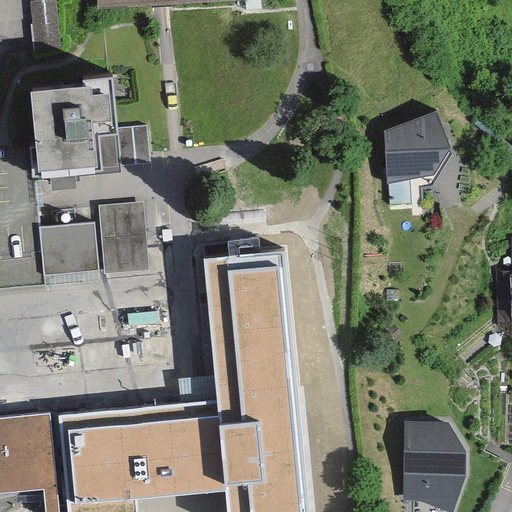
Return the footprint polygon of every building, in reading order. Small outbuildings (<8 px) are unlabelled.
[(41,0),(28,1),(33,59),(62,56),(56,0),(41,0)] [(97,0),(98,10),(263,1),(263,0),(97,0)] [(83,93),(31,98),(36,152),(31,153),(34,182),(122,173),(121,165),(150,163),(147,125),(118,128),(113,83),(83,86),(83,93)] [(438,112),(384,130),(389,189),(434,187),(453,151),(438,112)] [(99,206),(105,275),(151,271),(145,202),(99,206)] [(95,223),(40,228),(45,276),(99,270),(95,223)] [(216,399),(225,494),(226,511),(309,511),(285,248),(203,256),(216,399)] [(511,271),(497,272),(499,332),(511,331),(511,271)] [(216,399),(58,414),(61,453),(64,475),(67,511),(141,511),(140,502),(225,494),(216,399)] [(54,453),(50,412),(0,416),(0,495),(44,492),(45,511),(59,511),(56,476),(64,475),(61,453),(54,453)] [(448,425),(403,423),(405,473),(404,501),(440,511),(453,511),(465,477),(466,454),(448,425)]
